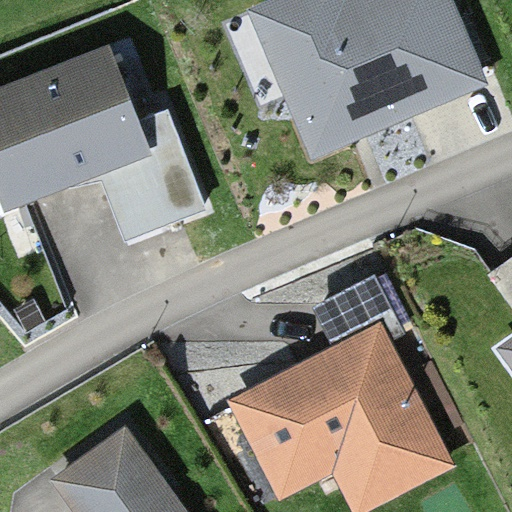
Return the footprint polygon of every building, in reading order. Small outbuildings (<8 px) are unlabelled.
[(347,0),(277,0),(246,14),(310,159),(480,86),(442,0),(357,0),(349,3),(347,0)] [(98,192),(122,252),(217,214),(170,98),(133,113),(104,42),(0,84),(0,222),(3,230),(98,192)] [(327,351),(224,399),(274,508),(333,481),(347,511),(371,511),(461,471),(375,285),(311,315),(327,351)] [(511,339),(498,349),(511,369),(511,339)] [(186,511),(121,418),(44,471),(72,511),(186,511)]
